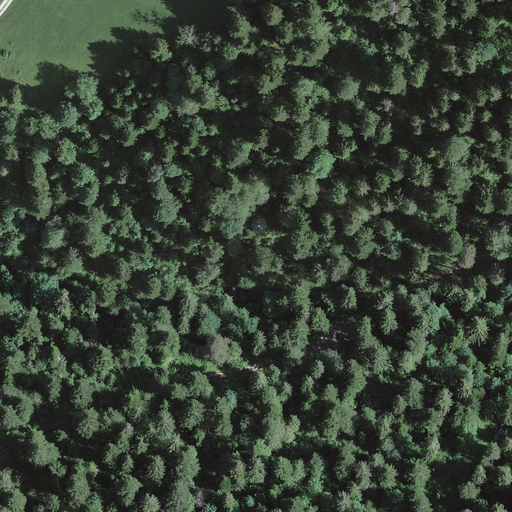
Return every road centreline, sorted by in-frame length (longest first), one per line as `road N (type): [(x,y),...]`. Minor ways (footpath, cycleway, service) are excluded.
road 1 (track): [(511,246),(443,248),(279,217),(121,153),(0,46)]
road 2 (track): [(511,279),(411,317),(331,359),(216,394),(0,483)]
